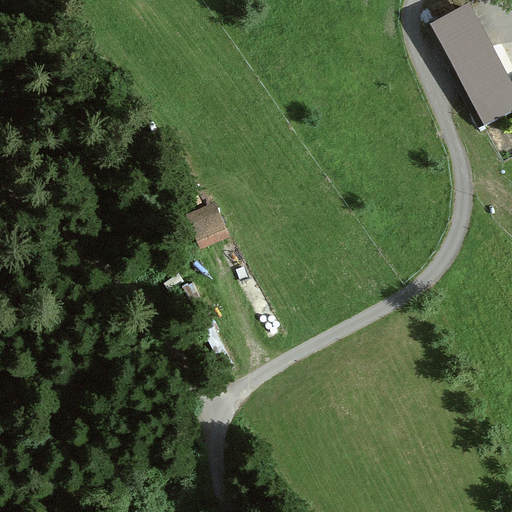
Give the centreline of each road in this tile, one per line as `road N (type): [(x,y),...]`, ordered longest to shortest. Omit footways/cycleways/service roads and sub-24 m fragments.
road 1 (residential): [(222,415),(250,382),(423,282),(452,244),(463,173),(411,30),(414,0)]
road 2 (track): [(0,176),(150,309),(222,415)]
